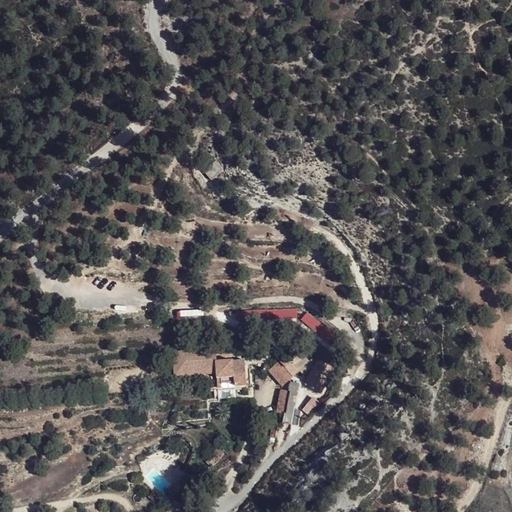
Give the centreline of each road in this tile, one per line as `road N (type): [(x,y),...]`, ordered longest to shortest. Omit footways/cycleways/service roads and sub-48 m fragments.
road 1 (track): [(209,308),(293,298),(320,307),(346,321),(364,348),(369,377),(227,511)]
road 2 (track): [(163,0),(158,30),(179,57),(180,82),(165,104),(33,217)]
road 3 (track): [(33,217),(44,264),(72,283),(209,308)]
road 4 (track): [(511,393),(461,511)]
